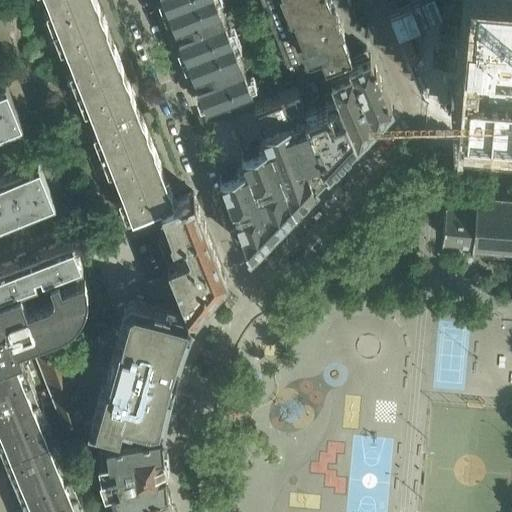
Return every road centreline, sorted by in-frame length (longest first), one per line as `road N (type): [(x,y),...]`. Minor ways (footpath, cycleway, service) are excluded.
road 1 (residential): [(419,124),(282,268),(253,276),(238,265),(134,0)]
road 2 (residential): [(419,124),(372,0)]
